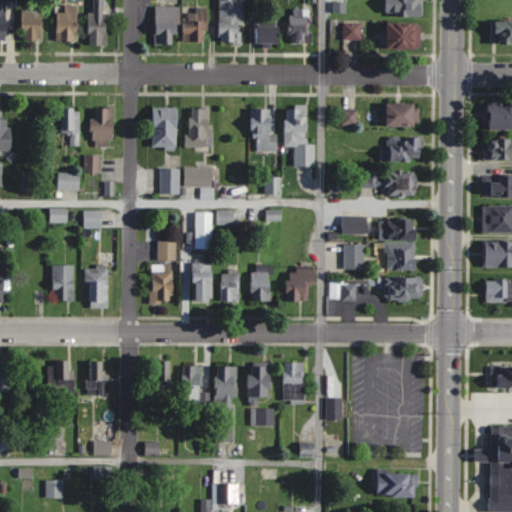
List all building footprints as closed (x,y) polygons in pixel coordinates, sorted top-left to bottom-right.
[(0,0),(0,39),(6,39),(6,4),(15,4),(15,0),(0,0)] [(92,0),(93,11),(89,11),(89,44),(107,44),(106,0),(92,0)] [(242,0),(219,0),(219,43),(242,43),(242,0)] [(423,0),(385,0),(386,15),(423,15),(423,0)] [(63,11),(57,11),(57,41),(77,41),(77,4),(63,4),(63,11)] [(156,5),(156,43),(178,43),(178,5),(156,5)] [(207,7),(194,7),(194,11),(184,11),(184,41),(207,41),(207,7)] [(310,42),(310,8),(290,8),(290,42),(310,42)] [(42,39),(42,10),(22,10),(22,39),(42,39)] [(511,19),(491,20),(491,42),(511,42),(511,19)] [(344,39),(361,39),(361,22),(344,22),(344,39)] [(422,47),(422,22),(388,22),(388,47),(422,47)] [(280,24),(255,24),(255,43),(280,43),(280,24)] [(511,128),(511,101),(488,102),(488,129),(511,128)] [(387,125),(420,125),(420,102),(387,102),(387,125)] [(62,107),(62,133),(70,133),(70,145),(80,145),(80,107),(62,107)] [(114,145),(114,107),(93,107),(93,145),(114,145)] [(177,148),(177,107),(153,107),(153,148),(177,148)] [(189,107),(189,146),(211,146),(211,107),(189,107)] [(316,143),(307,143),(307,108),(285,107),(285,145),(295,145),(295,165),(315,166),(316,143)] [(253,151),(274,151),(274,108),(253,108),(253,151)] [(0,150),(11,150),(11,119),(0,119),(0,150)] [(422,136),(389,136),(389,160),(422,160),(422,136)] [(511,159),(511,138),(484,139),(484,159),(511,159)] [(98,172),(99,155),(85,155),(85,172),(98,172)] [(179,167),(160,167),(160,193),(179,193),(179,167)] [(213,167),(184,167),(184,186),(213,186),(213,167)] [(79,172),(59,172),(59,189),(80,189),(79,172)] [(389,195),(417,196),(417,173),(365,172),(365,185),(389,185),(389,195)] [(511,174),(483,175),(483,196),(511,196),(511,174)] [(280,176),(265,176),(265,193),(280,193),(280,176)] [(483,233),(511,232),(511,204),(483,204),(483,233)] [(51,222),(67,222),(67,208),(51,208),(51,222)] [(101,227),(101,210),(84,210),(84,227),(101,227)] [(233,210),(217,210),(217,224),(233,224),(233,210)] [(266,210),(266,221),(280,221),(280,210),(266,210)] [(213,211),(195,211),(195,249),(213,249),(213,211)] [(342,233),(368,233),(368,215),(342,215),(342,233)] [(414,238),(414,219),(379,219),(379,238),(414,238)] [(511,266),(511,239),(483,240),(483,267),(511,266)] [(176,259),(176,240),(158,240),(158,259),(176,259)] [(417,269),(417,241),(386,241),(386,269),(417,269)] [(344,269),(365,269),(365,244),(344,244),(344,269)] [(213,262),(193,262),(193,301),(213,301),(213,262)] [(174,264),(151,264),(151,302),(174,302),(174,264)] [(252,301),(272,301),(272,264),(252,264),(252,301)] [(53,265),(53,300),(74,300),(74,265),(53,265)] [(108,307),(108,266),(88,266),(88,307),(108,307)] [(314,267),(287,267),(287,300),(314,300),(314,267)] [(239,270),(222,270),(222,300),(239,300),(239,270)] [(421,276),(386,276),(386,300),(421,300),(421,276)] [(486,302),(511,302),(511,278),(486,279),(486,302)] [(356,281),(330,281),(330,299),(356,299),(356,281)] [(73,394),(73,360),(51,360),(51,394),(73,394)] [(104,361),(88,361),(88,395),(104,395),(104,361)] [(170,388),(170,361),(151,361),(151,388),(170,388)] [(0,400),(10,401),(10,362),(0,362),(0,400)] [(283,400),(305,400),(305,362),(283,362),(283,400)] [(202,365),(182,365),(182,402),(202,402),(202,365)] [(237,365),(216,365),(216,409),(237,409),(237,365)] [(271,396),(271,365),(249,365),(249,404),(259,404),(259,396),(271,396)] [(500,384),(511,384),(511,365),(500,366),(500,384)] [(326,419),(342,419),(342,397),(326,397),(326,419)] [(274,408),(251,408),(251,425),(274,425),(274,408)] [(490,511),(511,511),(511,423),(490,424),(490,448),(475,448),(475,461),(490,461),(490,511)] [(94,440),(94,454),(112,454),(112,440),(94,440)] [(160,442),(145,442),(145,456),(160,456),(160,442)] [(417,472),(378,472),(378,496),(417,496),(417,472)] [(63,497),(63,480),(46,480),(46,497),(63,497)]
